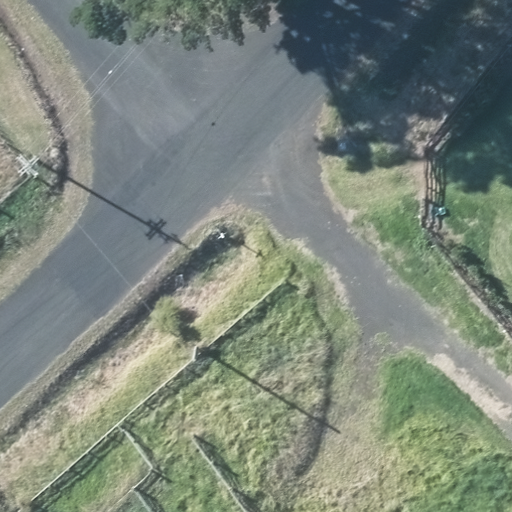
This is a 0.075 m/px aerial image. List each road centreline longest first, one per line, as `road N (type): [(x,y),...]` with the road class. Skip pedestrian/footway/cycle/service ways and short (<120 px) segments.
road 1 (unclassified): [(239,158),(0,353)]
road 2 (unclassified): [(377,0),(239,158)]
road 3 (unclassified): [(104,0),(239,158)]
